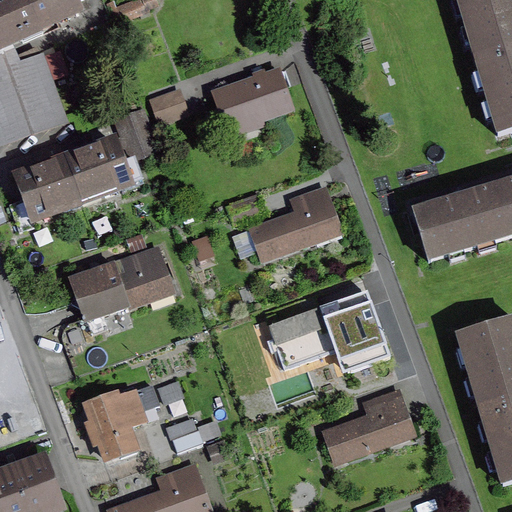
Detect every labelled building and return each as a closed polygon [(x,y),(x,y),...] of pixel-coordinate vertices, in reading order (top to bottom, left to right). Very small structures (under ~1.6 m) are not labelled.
[(35,33),(38,31),(24,0),(0,0),(0,146),(65,123),(42,58),(19,68),(10,46),(36,35),(35,33)] [(80,12),(77,5),(88,0),(24,0),(38,31),(80,12)] [(113,2),(107,5),(115,26),(150,13),(148,10),(157,7),(153,0),(139,0),(116,9),(113,2)] [(511,0),(457,0),(476,61),(511,50),(511,0)] [(511,50),(476,61),(498,136),(511,131),(511,50)] [(229,138),(296,115),(281,73),(214,96),(229,138)] [(189,118),(180,92),(148,104),(158,129),(189,118)] [(144,114),(115,124),(130,166),(159,155),(144,114)] [(133,194),(114,143),(9,181),(27,232),(133,194)] [(511,184),(498,188),(511,235),(511,184)] [(511,235),(498,188),(414,213),(429,262),(511,237),(511,235)] [(261,267),(343,238),(326,190),(291,202),(296,216),(249,232),(261,267)] [(176,298),(159,249),(65,281),(82,331),(176,298)] [(329,358),(311,307),(276,319),(281,335),(233,351),(245,386),(329,358)] [(511,321),(459,337),(481,412),(511,402),(511,321)] [(170,418),(188,414),(182,382),(164,386),(170,418)] [(135,390),(78,410),(100,472),(141,457),(133,433),(148,428),(135,390)] [(417,443),(399,392),(364,405),(369,420),(323,436),(335,472),(417,443)] [(511,402),(481,412),(503,486),(511,483),(511,402)] [(66,511),(46,455),(0,471),(0,511),(66,511)] [(212,511),(196,466),(155,480),(161,497),(118,511),(212,511)]
